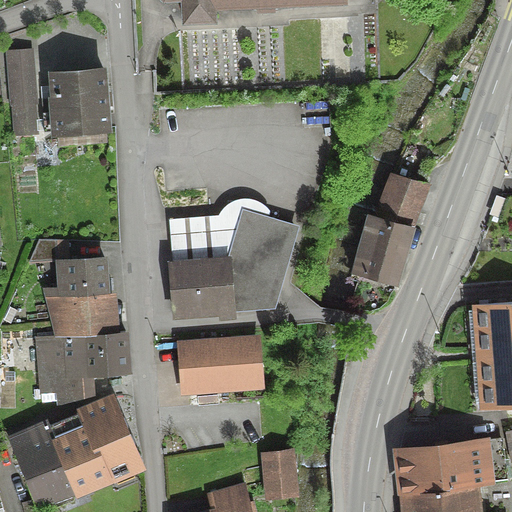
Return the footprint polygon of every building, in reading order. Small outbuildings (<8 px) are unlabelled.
[(211,7),(343,1),(343,0),(181,0),(183,21),(212,20),(211,7)] [(14,136),(34,134),(28,51),(8,52),(14,136)] [(105,129),(106,129),(102,71),(50,75),(52,99),(40,100),(43,134),(55,133),(56,148),(106,144),(105,129)] [(410,228),(426,185),(391,175),(375,217),(358,274),(393,284),(410,228)] [(489,216),(496,218),(503,199),(496,197),(489,216)] [(232,306),(269,304),(292,226),(242,212),(230,250),(220,247),(218,218),(198,220),(199,232),(171,234),(173,265),(168,266),(172,311),(217,308),(217,315),(232,314),(232,306)] [(29,261),(66,258),(65,242),(38,241),(29,261)] [(55,337),(108,332),(102,259),(64,261),(66,291),(45,293),(55,337)] [(511,301),(474,304),(482,407),(511,404),(511,301)] [(124,332),(108,333),(35,339),(40,393),(57,392),(60,403),(89,395),(87,375),(126,372),(124,332)] [(256,383),(253,341),(183,347),(186,388),(256,383)] [(74,492),(141,464),(121,416),(130,412),(124,392),(113,396),(114,398),(48,426),(62,463),(74,492)] [(24,478),(62,463),(48,426),(47,423),(8,440),(24,478)] [(499,440),(396,452),(401,495),(473,484),(504,480),(499,440)] [(268,498),(293,495),(288,450),(263,453),(268,498)] [(71,501),(74,492),(62,463),(24,478),(33,501),(21,504),(22,511),(37,511),(36,505),(51,500),(54,508),(71,501)] [(475,511),(473,484),(401,495),(403,511),(475,511)] [(253,511),(251,503),(250,503),(243,485),(207,495),(211,511),(210,511),(253,511)]
